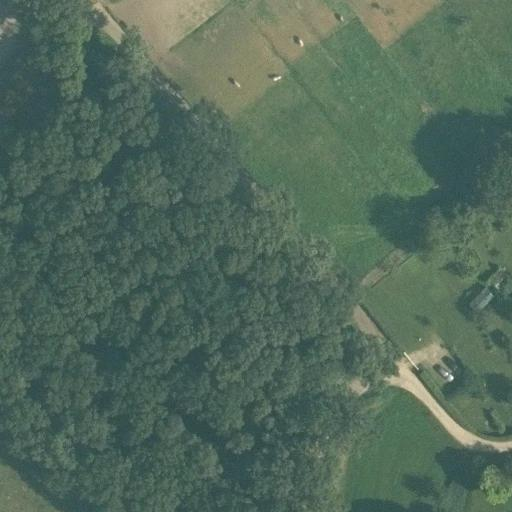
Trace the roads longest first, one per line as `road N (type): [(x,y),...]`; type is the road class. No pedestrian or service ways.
road 1 (unclassified): [(389,361),(90,0)]
road 2 (unclassified): [(312,511),(314,463),(331,420),(389,361)]
